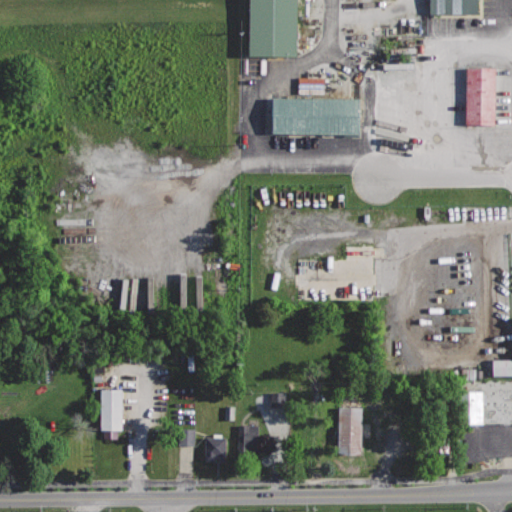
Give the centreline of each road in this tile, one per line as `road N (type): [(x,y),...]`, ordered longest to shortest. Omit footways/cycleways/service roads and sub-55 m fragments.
road 1 (secondary): [(511,491),(0,497)]
road 2 (residential): [(511,177),(378,177)]
